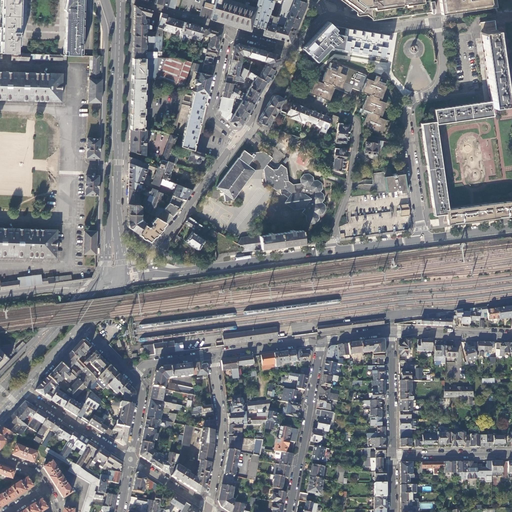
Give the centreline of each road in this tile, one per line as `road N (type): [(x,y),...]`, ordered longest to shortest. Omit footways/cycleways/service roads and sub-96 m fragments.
road 1 (residential): [(272,86),(357,122),(348,191),(327,251)]
road 2 (residential): [(288,511),(321,340)]
road 3 (residential): [(208,508),(221,439),(213,353)]
road 4 (secondary): [(185,271),(327,251)]
road 5 (residential): [(421,238),(407,119),(415,97)]
road 6 (residential): [(152,252),(238,138)]
road 7 (residential): [(18,387),(129,458)]
road 8 (residential): [(439,37),(436,19),(378,26),(326,15)]
road 9 (residential): [(422,97),(470,91),(461,39),(439,37)]
road 10 (residential): [(393,330),(392,453)]
road 11 (unknown): [(394,195),(352,202),(348,217),(353,224),(392,218),(396,203)]
road 12 (residential): [(229,32),(210,113),(238,138)]
road 13 (residential): [(392,453),(511,452)]
